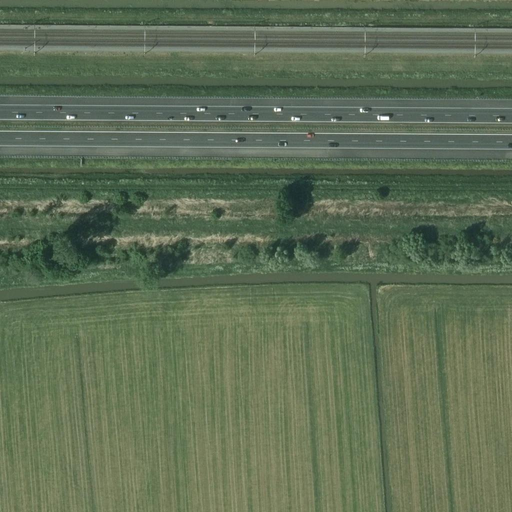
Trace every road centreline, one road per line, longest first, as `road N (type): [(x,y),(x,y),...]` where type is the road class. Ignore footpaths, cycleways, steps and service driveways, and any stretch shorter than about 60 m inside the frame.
road 1 (motorway): [(0,138),(511,142)]
road 2 (motorway): [(511,116),(0,112)]
road 3 (track): [(0,15),(511,19)]
